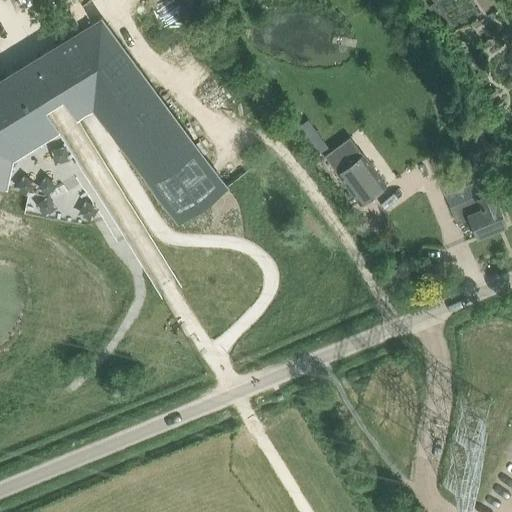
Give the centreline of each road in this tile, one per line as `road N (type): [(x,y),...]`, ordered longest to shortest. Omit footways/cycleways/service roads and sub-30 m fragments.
road 1 (unclassified): [(0,487),(511,283)]
road 2 (track): [(402,328),(285,155),(225,133),(116,0)]
